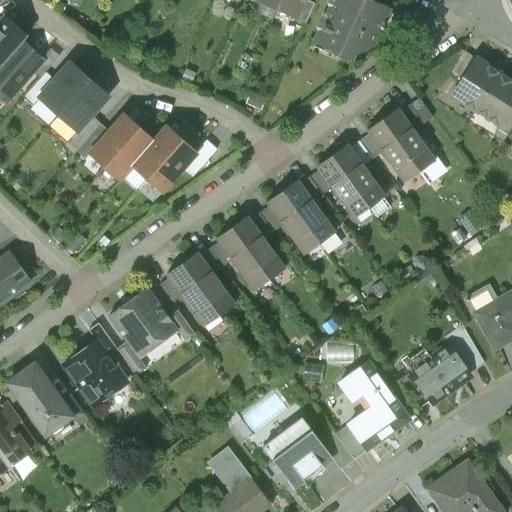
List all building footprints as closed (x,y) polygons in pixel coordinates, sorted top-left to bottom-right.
[(259,0),(278,9),(281,0),(259,0)] [(281,0),(278,9),(295,17),(303,0),(281,0)] [(303,0),(295,17),(294,21),(302,25),(313,2),(307,0),(303,0)] [(365,0),(335,0),(317,40),(356,58),(359,51),(376,44),(391,12),(365,0)] [(0,70),(25,42),(29,37),(7,18),(0,27),(0,70)] [(0,70),(0,99),(6,105),(45,60),(25,42),(0,70)] [(453,72),(462,78),(474,59),(465,53),(453,72)] [(451,95),(475,110),(498,74),(474,59),(462,78),(451,95)] [(37,97),(57,115),(90,79),(70,61),(37,97)] [(196,74),(186,69),(183,77),(193,82),(196,74)] [(511,104),(511,82),(498,74),(475,110),(499,125),(509,110),(511,104)] [(110,97),(90,79),(57,115),(77,133),(110,97)] [(266,99),(252,93),(247,103),(261,109),(266,99)] [(398,112),(411,130),(433,117),(419,98),(398,112)] [(366,131),(404,182),(433,161),(411,130),(398,112),(396,109),(366,131)] [(511,125),(511,111),(509,110),(499,125),(493,136),(502,141),(511,125)] [(89,155),(104,168),(137,131),(123,117),(109,133),(89,155)] [(85,160),(89,155),(109,133),(100,124),(75,152),(85,160)] [(133,166),(147,180),(181,142),(166,128),(152,144),(133,166)] [(152,144),(137,131),(104,168),(119,182),(133,166),(152,144)] [(183,169),(192,176),(216,149),(208,141),(196,155),(183,169)] [(196,155),(181,142),(147,180),(162,193),(183,169),(196,155)] [(383,195),(345,144),(315,166),(353,217),(383,195)] [(332,233),(295,182),(265,204),(302,255),(332,233)] [(468,210),(457,218),(468,233),(479,226),(468,210)] [(215,238),(253,290),(283,268),(245,217),(215,238)] [(501,222),(498,217),(489,224),(492,228),(501,222)] [(62,246),(64,244),(70,238),(59,228),(52,236),(62,246)] [(64,244),(74,253),(86,240),(76,231),(70,238),(64,244)] [(461,233),(454,237),(458,244),(466,240),(461,233)] [(0,306),(33,283),(13,253),(0,262),(0,306)] [(166,274),(203,326),(233,304),(196,253),(166,274)] [(511,288),(494,299),(487,286),(464,300),(492,350),(511,338),(511,288)] [(107,317),(126,342),(137,358),(176,331),(166,317),(146,289),(107,317)] [(360,313),(357,307),(350,311),(354,317),(360,313)] [(175,310),(166,317),(176,331),(183,341),(192,334),(175,310)] [(87,330),(93,339),(105,356),(115,350),(96,324),(87,330)] [(442,339),(445,343),(467,374),(483,363),(462,325),(442,339)] [(60,362),(91,405),(124,382),(105,356),(93,339),(60,362)] [(116,349),(135,375),(144,368),(137,358),(126,342),(116,349)] [(407,371),(431,405),(469,378),(467,374),(445,343),(407,371)] [(352,363),(352,346),(326,346),(326,363),(352,363)] [(31,361),(2,381),(41,437),(70,416),(61,403),(31,361)] [(370,408),(351,421),(370,447),(407,419),(365,361),(336,382),(350,401),(359,394),(370,408)] [(321,366),(304,364),(301,380),(318,383),(321,366)] [(240,413),(253,430),(283,407),(270,391),(240,413)] [(71,397),(61,403),(70,416),(73,420),(82,414),(71,397)] [(0,455),(8,466),(26,453),(8,429),(19,421),(5,403),(0,406),(0,455)] [(351,421),(333,435),(352,460),(370,447),(351,421)] [(279,471),(301,501),(329,480),(327,476),(337,468),(317,440),(308,428),(276,452),(287,466),(279,471)] [(330,431),(317,440),(337,468),(339,470),(352,460),(333,435),(330,431)] [(252,460),(260,453),(252,443),(244,450),(252,460)] [(211,508),(214,511),(264,511),(271,507),(227,449),(207,464),(230,494),(211,508)] [(0,472),(8,466),(0,455),(0,472)] [(502,511),(465,460),(426,488),(442,511),(502,511)]
